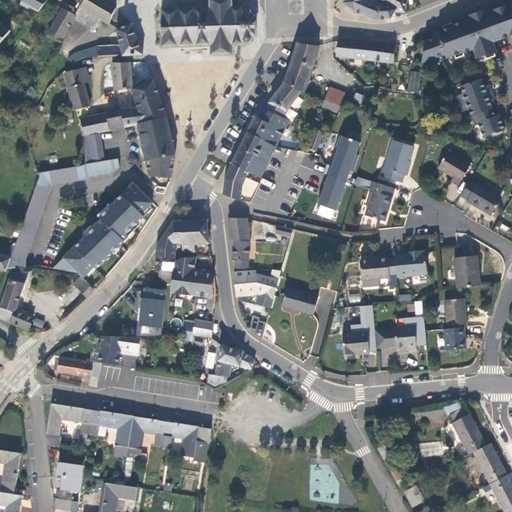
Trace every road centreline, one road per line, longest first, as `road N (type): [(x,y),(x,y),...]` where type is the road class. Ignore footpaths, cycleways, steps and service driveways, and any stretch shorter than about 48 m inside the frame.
road 1 (residential): [(185,180),(216,209),(234,330),(343,396)]
road 2 (tertiary): [(36,356),(106,297),(185,180)]
road 3 (residential): [(33,389),(215,410)]
road 4 (tertiary): [(185,180),(277,25)]
road 5 (tertiary): [(314,24),(406,26),(471,0)]
road 6 (residential): [(495,383),(343,396)]
road 7 (residential): [(385,239),(401,237),(411,222),(456,219),(511,254)]
road 8 (residential): [(343,396),(347,424),(393,511)]
road 9 (residential): [(33,389),(44,511)]
